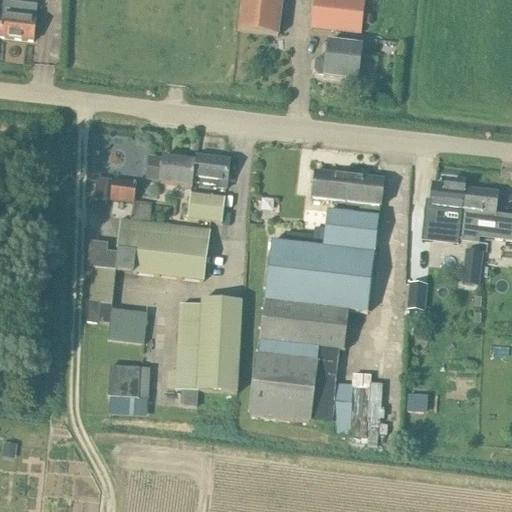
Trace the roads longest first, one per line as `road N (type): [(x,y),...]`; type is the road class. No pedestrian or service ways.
road 1 (unclassified): [(0,91),(511,151)]
road 2 (track): [(110,511),(74,415),(83,101)]
